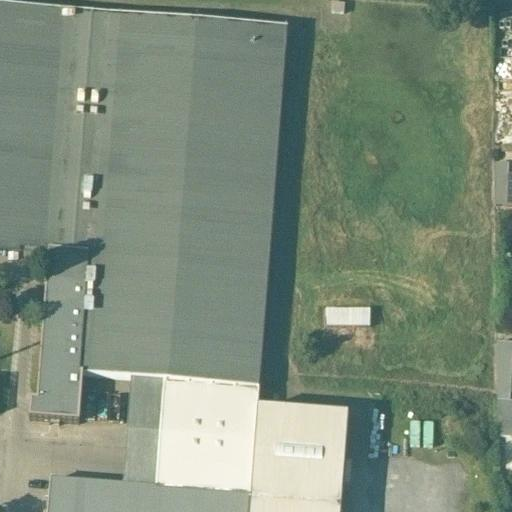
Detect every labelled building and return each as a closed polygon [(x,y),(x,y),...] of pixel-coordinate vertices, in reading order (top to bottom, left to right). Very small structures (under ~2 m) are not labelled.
[(287,31),(0,8),(0,249),(48,253),(92,257),(83,378),(131,382),(259,392),(263,342),(287,31)] [(92,257),(48,253),(37,402),(31,402),(29,422),(80,426),(83,378),(92,257)] [(330,325),(372,325),(372,312),(330,312),(330,325)] [(259,392),(131,382),(123,489),(251,499),(259,392)] [(511,404),(498,403),(497,403),(498,439),(511,440),(511,404)] [(123,489),(50,483),(47,511),(250,511),(251,499),(123,489)]
